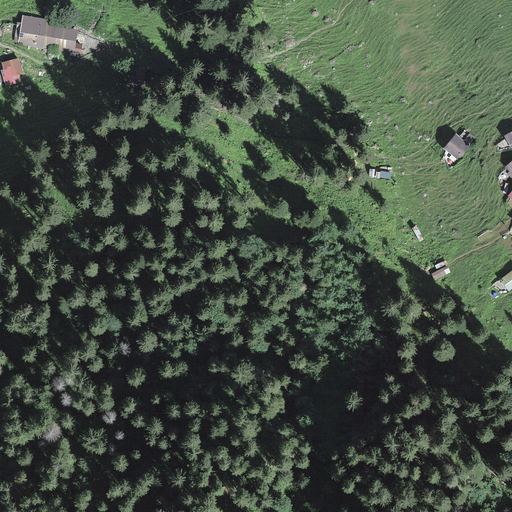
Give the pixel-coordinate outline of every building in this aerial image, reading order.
[(23,17),(19,43),(73,52),(75,43),(77,30),(47,25),(48,21),(23,17)] [(73,53),(81,54),(82,45),(75,43),(73,52),(73,53)] [(2,63),(4,70),(2,71),(6,86),(19,82),(17,74),(21,73),(17,59),(2,63)] [(127,64),(126,85),(147,86),(148,66),(127,64)] [(456,135),(444,149),(458,160),(475,139),(469,134),(464,141),(456,135)] [(433,274),(435,279),(449,272),(447,267),(433,274)] [(511,268),(498,279),(508,292),(511,289),(511,268)]
